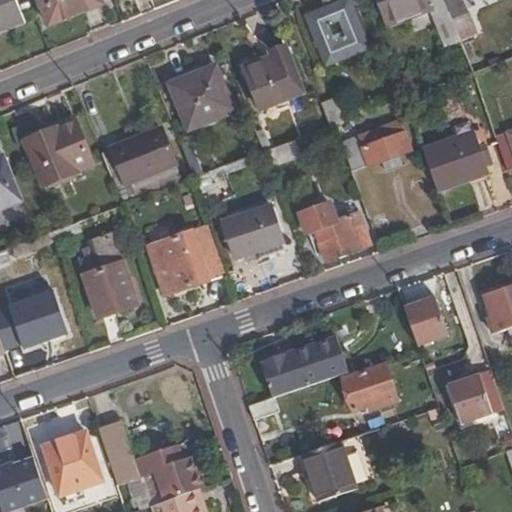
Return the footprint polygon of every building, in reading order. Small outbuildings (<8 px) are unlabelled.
[(0,0),(0,30),(23,22),(13,0),(0,0)] [(101,4),(99,0),(37,0),(49,27),(101,4)] [(348,0),(305,17),(325,68),(371,50),(351,0),(348,0)] [(461,39),(445,0),(377,0),(388,28),(430,12),(445,46),(461,39)] [(445,0),(461,39),(477,33),(462,0),(445,0)] [(260,109),(303,92),(285,47),(270,52),(273,60),(244,71),(260,109)] [(190,128),(233,111),(216,66),(200,73),(201,77),(173,88),(190,128)] [(333,99),(321,104),(328,123),(340,118),(333,99)] [(328,123),(321,104),(293,115),(300,132),(328,123)] [(25,141),(43,185),(90,166),(72,120),(53,127),(55,130),(25,141)] [(399,121),(340,142),(351,171),(410,151),(399,121)] [(101,155),(122,206),(181,183),(162,131),(101,155)] [(424,151),(437,190),(489,172),(475,133),(424,151)] [(511,133),(496,139),(508,172),(511,170),(511,133)] [(264,152),(270,168),(300,158),(294,141),(264,152)] [(0,208),(20,201),(4,156),(0,157),(0,208)] [(195,178),(193,179),(200,198),(213,193),(207,174),(195,178)] [(221,221),(234,260),(282,243),(268,204),(221,221)] [(369,245),(358,214),(336,222),(330,205),(300,215),(306,232),(313,230),(324,262),(369,245)] [(367,217),(377,244),(391,240),(381,213),(367,217)] [(81,234),(77,222),(58,229),(63,240),(81,234)] [(207,279),(226,273),(209,226),(190,233),(207,279)] [(0,262),(51,244),(48,233),(0,251),(0,262)] [(165,295),(207,279),(190,233),(148,248),(165,295)] [(99,319),(137,305),(112,235),(92,242),(102,271),(84,277),(99,319)] [(0,268),(0,282),(6,300),(51,284),(43,263),(32,267),(28,258),(0,268)] [(511,288),(485,298),(492,318),(486,320),(490,331),(496,329),(497,333),(509,329),(511,337),(511,288)] [(435,299),(406,310),(418,345),(419,347),(448,337),(435,299)] [(261,364),(273,399),(279,397),(349,373),(336,338),(261,364)] [(344,380),(354,412),(369,407),(370,411),(398,403),(387,367),(344,380)] [(503,409),(490,372),(451,386),(463,423),(503,409)] [(273,399),(249,408),(254,421),(284,411),(279,397),(273,399)] [(131,501),(134,511),(138,511),(154,507),(199,491),(205,489),(195,460),(181,465),(176,450),(133,465),(120,427),(99,435),(117,489),(127,486),(132,501),(131,501)] [(64,508),(85,501),(82,490),(103,483),(86,435),(44,449),(64,508)] [(357,491),(340,442),(302,455),(319,504),(357,491)] [(32,457),(0,468),(0,507),(1,511),(12,511),(47,500),(32,457)] [(154,507),(155,511),(206,511),(199,491),(154,507)]
